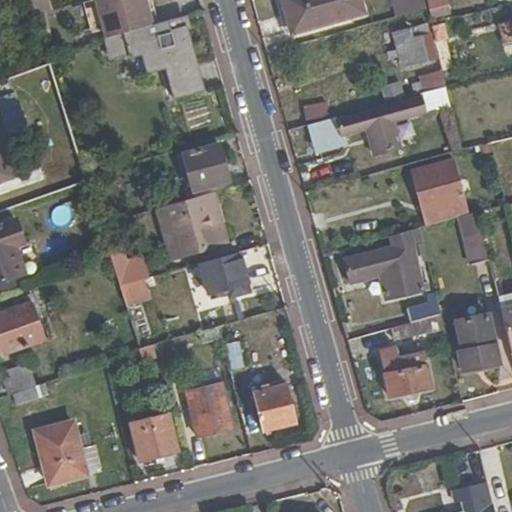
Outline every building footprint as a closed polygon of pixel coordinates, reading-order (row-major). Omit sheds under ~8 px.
[(29,0),(31,12),(47,10),(46,0),(29,0)] [(95,0),(107,40),(121,36),(153,27),(145,0),(95,0)] [(361,0),(283,0),(293,34),(365,13),(361,0)] [(392,0),(397,19),(428,10),(426,0),(392,0)] [(203,93),(182,18),(153,27),(121,36),(127,60),(139,57),(144,77),(161,73),(169,103),(203,93)] [(439,61),(433,37),(420,40),(418,29),(396,34),(404,69),(439,61)] [(426,93),(447,88),(444,74),(422,80),(426,93)] [(9,81),(0,84),(0,185),(22,178),(7,137),(0,117),(0,105),(16,100),(9,81)] [(328,120),(306,126),(312,142),(366,128),(372,151),(398,144),(392,122),(426,113),(421,95),(328,120)] [(0,105),(0,117),(7,137),(27,129),(16,100),(0,105)] [(302,111),(306,126),(328,120),(325,105),(302,111)] [(193,193),(229,183),(218,145),(183,155),(193,193)] [(466,212),(451,159),(414,170),(429,222),(466,212)] [(224,246),(210,195),(154,211),(169,261),(224,246)] [(471,267),(490,262),(478,213),(458,219),(471,267)] [(0,282),(24,274),(14,246),(22,243),(14,221),(0,225),(0,282)] [(407,233),(391,237),(394,248),(344,262),(350,285),(380,276),(386,299),(422,289),(407,233)] [(247,284),(238,252),(201,263),(210,295),(247,284)] [(119,287),(146,279),(142,263),(125,268),(121,253),(109,257),(109,258),(119,287)] [(511,290),(498,294),(511,353),(511,290)] [(409,326),(441,317),(436,296),(427,299),(428,304),(405,309),(409,326)] [(0,347),(3,356),(48,339),(35,301),(0,313),(0,347)] [(464,370),(498,362),(487,314),(456,321),(461,345),(458,345),(464,370)] [(392,341),(444,330),(441,317),(409,326),(390,330),(392,341)] [(221,340),(218,327),(201,332),(204,344),(221,340)] [(425,352),(421,353),(396,358),(394,346),(380,349),(389,397),(432,390),(425,352)] [(243,372),(237,347),(227,350),(233,374),(243,372)] [(31,387),(37,385),(30,363),(6,371),(14,393),(19,391),(31,387)] [(196,438),(233,429),(222,384),(186,392),(196,438)] [(287,385),(252,394),(262,432),(297,423),(287,385)] [(34,395),(31,387),(19,391),(22,400),(34,395)] [(140,462),(178,452),(169,416),(131,425),(140,462)] [(87,476),(74,422),(36,431),(50,485),(87,476)] [(81,444),(89,473),(99,470),(91,441),(81,444)] [(463,503),(465,511),(493,511),(488,486),(461,493),(463,503)] [(452,506),(463,503),(461,493),(449,496),(452,506)]
